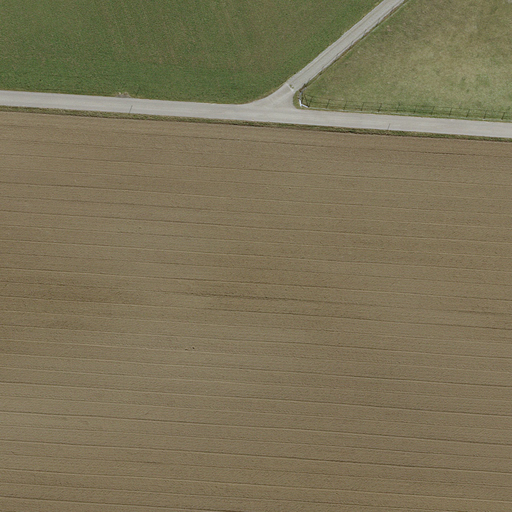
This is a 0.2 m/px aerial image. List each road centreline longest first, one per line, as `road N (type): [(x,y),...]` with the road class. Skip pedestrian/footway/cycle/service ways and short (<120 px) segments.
road 1 (track): [(0,97),(511,129)]
road 2 (track): [(265,114),(396,0)]
